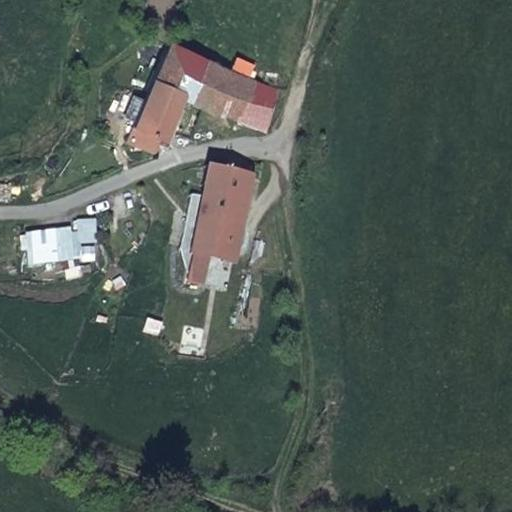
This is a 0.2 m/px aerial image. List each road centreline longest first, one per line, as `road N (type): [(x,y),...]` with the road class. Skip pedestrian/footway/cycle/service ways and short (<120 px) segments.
road 1 (track): [(332,0),(272,146),(306,294),(306,453),(276,511)]
road 2 (residential): [(0,213),(121,181),(194,144),(272,146)]
road 3 (track): [(0,403),(41,430),(239,511)]
